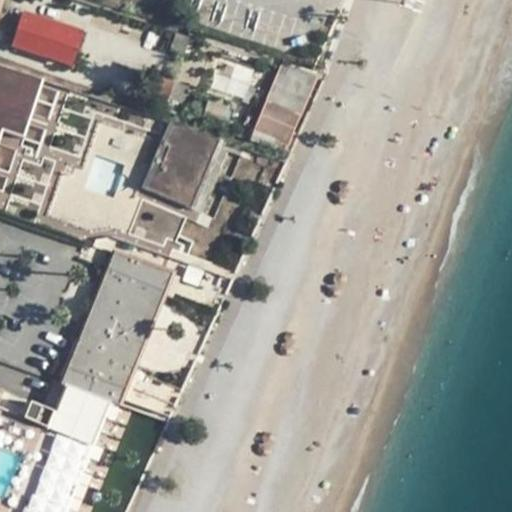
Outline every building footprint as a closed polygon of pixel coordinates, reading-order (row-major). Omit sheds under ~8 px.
[(0,0),(0,31),(4,33),(14,0),(0,0)] [(82,36),(26,17),(16,46),(69,67),(82,36)] [(173,51),(183,56),(190,38),(179,34),(173,51)] [(0,64),(0,145),(3,137),(25,140),(44,81),(0,64)] [(314,81),(282,68),(257,127),(288,141),(314,81)] [(171,82),(157,76),(150,93),(166,100),(171,82)] [(219,142),(175,125),(143,193),(190,213),(219,142)] [(117,256),(73,375),(118,391),(162,273),(117,256)] [(0,511),(66,511),(115,400),(68,380),(51,418),(29,409),(23,422),(0,413),(0,511)]
